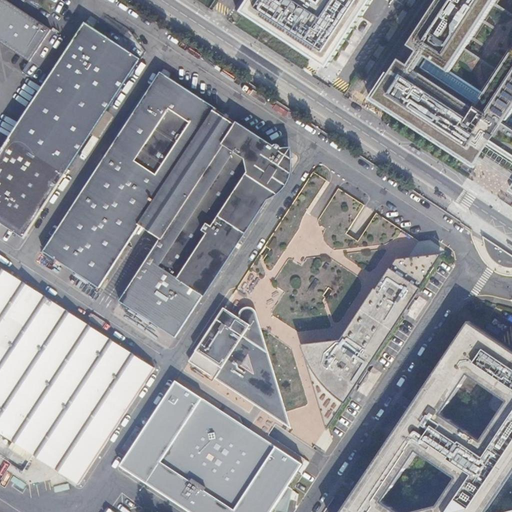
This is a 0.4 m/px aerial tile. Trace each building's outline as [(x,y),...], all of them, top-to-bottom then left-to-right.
[(52,31),(4,0),(0,0),(0,41),(31,62),(41,47),(52,31)] [(239,0),(234,8),(326,68),(370,0),(239,0)] [(511,0),(435,0),(407,45),(411,48),(402,61),(398,59),(372,98),(382,105),(475,165),(480,157),(511,177),(511,186),(510,189),(511,189),(511,113),(509,112),(511,107),(511,0)] [(44,86),(11,138),(68,172),(140,57),(132,51),(100,30),(86,21),(44,86)] [(60,36),(52,31),(41,47),(50,52),(60,36)] [(293,159),(281,152),(282,151),(282,150),(282,149),(282,148),(281,147),(280,146),(279,146),(278,145),(277,146),(276,146),(275,147),(274,147),(237,123),(235,125),(214,112),(217,109),(161,73),(44,252),(99,288),(141,226),(161,239),(120,302),(176,338),(210,286),(212,287),(219,276),(217,275),(230,254),(233,256),(238,249),(235,247),(251,223),(253,225),(260,213),(258,212),(293,159)] [(68,172),(11,138),(8,144),(6,148),(5,149),(0,156),(0,222),(14,231),(19,235),(24,239),(33,226),(68,172)] [(511,256),(478,234),(480,239),(481,245),(484,253),(490,259),(495,262),(502,265),(509,266),(511,265),(511,256)] [(343,341),(303,345),(328,427),(355,385),(365,370),(405,309),(412,299),(441,254),(396,260),(343,341)] [(154,368),(0,267),(0,432),(77,484),(154,368)] [(412,299),(405,309),(409,312),(416,302),(412,299)] [(224,308),(188,362),(218,382),(292,430),(286,411),(263,333),(257,314),(256,313),(256,312),(255,311),(255,310),(254,310),(253,309),(251,308),(250,308),(249,308),(248,308),(246,308),(245,309),(244,309),(243,310),(242,311),(241,312),(240,313),(240,314),(240,315),(240,317),(240,318),(240,319),(237,317),(224,308)] [(511,511),(511,349),(470,322),(341,511),(511,511)] [(370,374),(365,370),(355,385),(361,388),(370,374)] [(272,511),(303,465),(176,382),(120,466),(189,511),(272,511)] [(9,482),(23,489),(27,483),(13,475),(9,482)]
